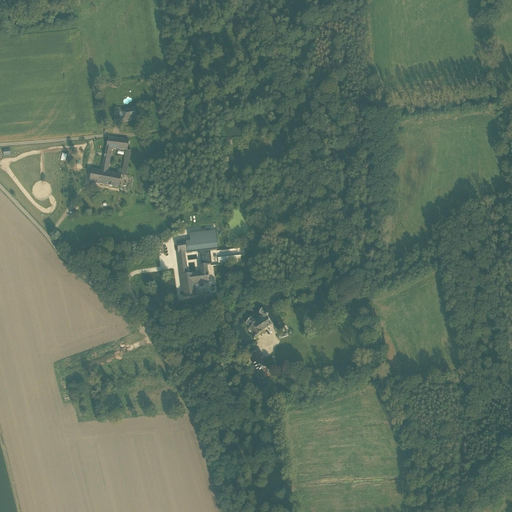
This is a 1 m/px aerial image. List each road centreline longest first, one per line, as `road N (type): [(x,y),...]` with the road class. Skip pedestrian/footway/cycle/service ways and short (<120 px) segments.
road 1 (unclassified): [(224,511),(180,377),(141,326),(67,261),(0,185)]
road 2 (track): [(168,0),(182,114),(150,131),(0,145)]
